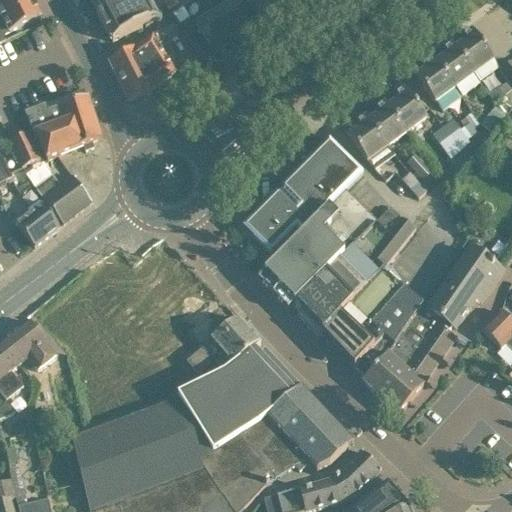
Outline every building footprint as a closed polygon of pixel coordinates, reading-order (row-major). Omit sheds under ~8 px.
[(31,0),(16,0),(0,8),(0,18),(1,20),(0,20),(0,45),(4,43),(1,38),(41,18),(31,0)] [(0,0),(0,8),(16,0),(0,0)] [(96,0),(91,3),(98,17),(97,18),(98,19),(134,0),(96,0)] [(141,0),(134,0),(98,19),(106,35),(115,30),(120,39),(153,22),(141,0)] [(175,0),(172,0),(164,4),(168,11),(179,6),(175,0)] [(195,28),(184,36),(197,56),(209,49),(213,55),(251,31),(230,0),(204,0),(214,15),(195,28)] [(283,8),(276,0),(245,0),(262,23),(283,8)] [(276,0),(283,8),(293,0),(276,0)] [(169,44),(161,32),(136,50),(108,63),(128,104),(157,88),(156,88),(176,75),(159,50),(169,44)] [(466,43),(456,51),(473,76),(479,84),(500,70),(493,62),(472,32),(463,38),(466,43)] [(447,57),(436,65),(454,91),(456,90),(462,97),(479,84),(473,76),(456,51),(452,46),(443,52),(447,57)] [(454,91),(436,65),(432,60),(424,67),(427,71),(416,80),(435,105),(436,105),(443,114),(461,100),(454,91)] [(511,64),(500,73),(511,90),(511,64)] [(508,115),(511,110),(511,92),(506,98),(499,89),(488,97),(496,108),(482,126),(493,135),(508,115)] [(399,102),(388,109),(407,135),(426,121),(416,106),(404,90),(395,97),(399,102)] [(86,98),(83,91),(45,106),(45,107),(47,112),(61,107),(67,105),(86,98)] [(101,142),(86,98),(67,105),(61,107),(47,112),(45,107),(45,106),(44,105),(23,113),(26,120),(35,139),(39,145),(47,163),(57,159),(82,149),(85,154),(93,151),(91,145),(101,142)] [(379,116),(369,123),(387,148),(407,135),(388,109),(385,104),(376,111),(379,116)] [(511,111),(502,125),(511,130),(511,111)] [(471,114),(464,119),(473,131),(480,126),(471,114)] [(387,148),(369,123),(365,118),(345,133),(366,164),(387,148)] [(443,130),(449,140),(460,132),(453,123),(443,130)] [(449,140),(443,130),(432,138),(439,147),(449,140)] [(7,144),(21,171),(39,163),(25,135),(7,144)] [(362,176),(328,142),(247,223),(248,224),(242,230),(248,236),(247,237),(269,258),(276,252),(281,257),(345,194),(362,176)] [(0,156),(0,186),(12,180),(0,156)] [(406,165),(422,183),(433,174),(417,156),(406,165)] [(401,182),(418,201),(427,193),(410,174),(401,182)] [(38,195),(38,196),(42,200),(41,201),(63,229),(92,206),(71,178),(59,187),(52,178),(35,191),(38,195)] [(31,187),(19,196),(27,205),(38,196),(38,195),(31,187)] [(345,194),(281,257),(256,282),(287,313),(293,307),(376,225),(345,194)] [(16,227),(34,251),(59,231),(47,215),(41,207),(16,227)] [(296,316),(318,338),(321,336),(322,337),(382,274),(415,233),(400,221),(390,211),(376,225),(293,307),(299,314),(296,316)] [(172,304),(202,280),(166,237),(136,262),(172,304)] [(123,242),(86,264),(101,290),(139,268),(123,242)] [(470,252),(428,311),(427,312),(451,329),(455,332),(475,303),(484,289),(489,293),(502,275),(485,263),(470,252)] [(354,369),(363,377),(380,360),(384,363),(422,307),(422,306),(382,274),(322,337),(353,370),(354,369)] [(380,360),(363,377),(366,380),(361,386),(397,418),(423,389),(422,388),(455,341),(447,336),(451,329),(427,312),(428,311),(422,307),(384,363),(380,360)] [(511,325),(500,314),(482,332),(500,351),(505,347),(511,354),(511,325)] [(216,363),(224,373),(226,372),(255,351),(260,346),(237,322),(210,343),(211,344),(186,364),(196,376),(212,364),(216,363)] [(28,324),(3,344),(21,367),(28,362),(38,374),(57,359),(53,355),(28,324)] [(21,367),(3,344),(0,345),(0,396),(6,403),(23,389),(12,374),(21,367)] [(255,351),(224,373),(179,397),(181,400),(70,441),(88,511),(242,511),(266,488),(294,469),(299,474),(309,465),(316,472),(329,468),(353,445),(301,390),(296,395),(255,351)] [(6,403),(0,409),(0,421),(15,415),(6,403)] [(319,486),(326,510),(355,499),(380,474),(361,455),(333,482),(319,486)] [(10,482),(0,484),(0,502),(9,501),(15,499),(10,482)] [(402,511),(408,509),(387,485),(354,511),(402,511)] [(318,511),(326,510),(319,486),(276,498),(279,511),(318,511)] [(0,511),(11,511),(9,501),(0,502),(0,511)] [(48,511),(46,503),(31,507),(32,511),(48,511)]
